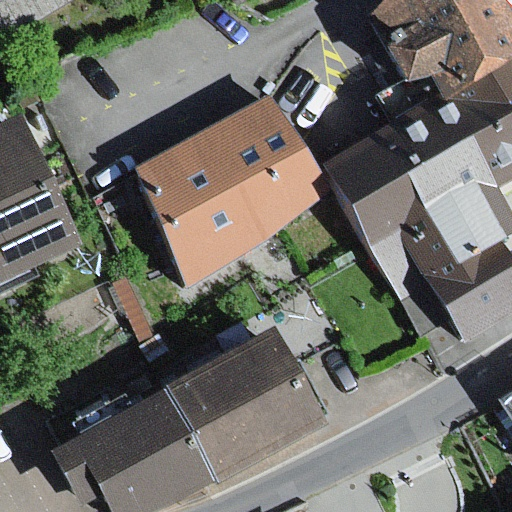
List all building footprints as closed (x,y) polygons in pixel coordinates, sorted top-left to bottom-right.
[(0,0),(0,40),(70,0),(0,0)] [(221,0),(229,12),(248,0),(221,0)] [(511,61),(477,0),(390,0),(382,5),(359,29),(397,94),(421,87),(433,111),(511,64),(511,61)] [(511,64),(433,111),(322,174),(418,338),(440,326),(458,352),(511,320),(511,64)] [(262,104),(133,174),(180,296),(326,196),(262,104)] [(16,122),(0,128),(0,291),(78,255),(16,122)] [(271,344),(156,403),(201,491),(316,431),(271,344)] [(511,397),(496,408),(511,432),(511,397)] [(156,403),(43,462),(68,511),(81,511),(92,507),(94,511),(158,511),(201,491),(156,403)]
